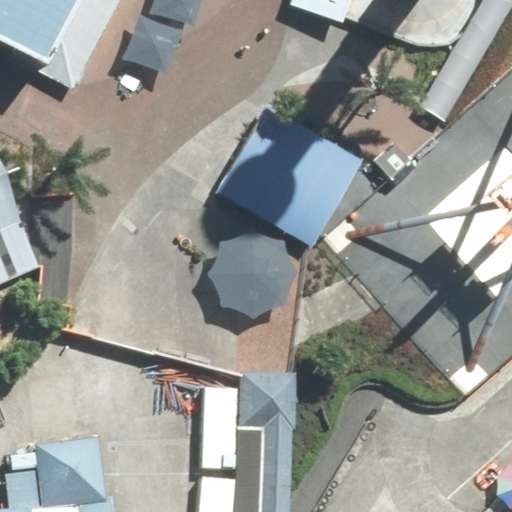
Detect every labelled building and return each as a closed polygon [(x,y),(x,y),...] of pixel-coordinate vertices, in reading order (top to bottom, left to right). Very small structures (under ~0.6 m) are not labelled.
[(0,0),(0,46),(72,88),(120,0),(0,0)] [(297,0),(296,3),(343,19),(349,0),(297,0)] [(511,0),(484,0),(459,39),(420,105),(445,120),(511,7),(511,0)] [(399,143),(376,162),(389,177),(412,158),(399,143)] [(0,286),(40,270),(0,175),(0,286)] [(477,247),(488,255),(502,258),(510,258),(511,257),(511,180),(508,180),(503,180),(491,182),(480,189),(472,199),(469,205),(467,211),(467,214),(466,223),(470,236),(477,247)] [(463,215),(465,210),(353,234),(351,238),(353,241),(463,219),(463,215)] [(509,262),(500,262),(461,380),(465,384),(469,383),(509,262)] [(242,388),(204,387),(198,511),(288,511),(294,379),(243,377),(242,388)] [(4,449),(14,504),(15,511),(114,511),(104,436),(4,449)]
